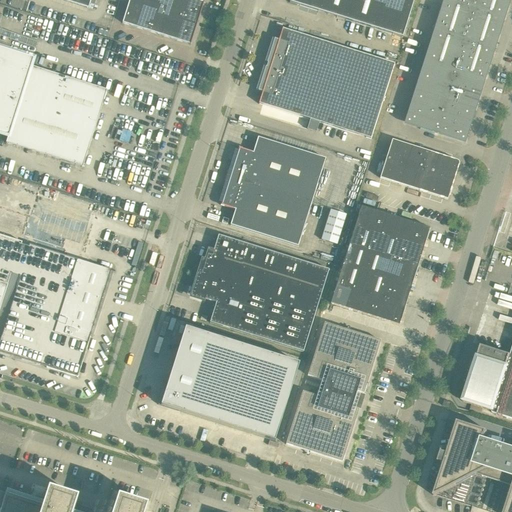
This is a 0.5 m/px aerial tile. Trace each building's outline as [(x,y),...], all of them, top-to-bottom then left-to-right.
[(60,0),(88,8),(90,0),(60,0)] [(203,3),(194,0),(129,0),(129,2),(122,23),(136,28),(154,34),(163,36),(176,40),(190,45),(190,46),(197,24),(204,2),(203,2),(203,3)] [(290,0),(289,3),(402,38),(414,0),(290,0)] [(414,91),(411,101),(472,120),(475,111),(504,20),(509,4),(507,4),(508,0),(442,0),(443,0),(445,1),(416,92),(414,91)] [(394,64),(287,30),(283,29),(282,29),(279,40),(274,39),(267,63),(266,67),(265,67),(258,91),(262,93),(259,104),(371,139),(394,64)] [(0,133),(8,136),(6,143),(82,167),(107,90),(31,66),(33,58),(0,47),(0,133)] [(472,120),(411,101),(409,107),(411,108),(406,123),(420,127),(420,129),(434,134),(435,132),(463,141),(468,126),(470,126),(472,120)] [(226,172),(225,176),(312,203),(325,159),(258,138),(253,153),(239,149),(231,174),(226,172)] [(380,179),(447,200),(449,195),(449,194),(449,193),(448,193),(448,192),(447,192),(447,191),(446,191),(447,187),(451,188),(458,165),(459,164),(458,163),(458,162),(457,161),(456,161),(392,140),(380,179)] [(312,203),(225,176),(224,179),(229,181),(221,206),(235,210),(230,226),(298,247),(312,203)] [(30,192),(94,210),(96,201),(36,184),(36,186),(32,185),(30,192)] [(361,207),(355,227),(423,249),(426,240),(427,240),(430,228),(428,228),(361,207)] [(337,245),(346,215),(330,210),(321,240),(337,245)] [(349,246),(418,268),(421,258),(420,257),(423,249),(355,227),(349,246)] [(0,235),(0,336),(1,337),(0,341),(0,352),(77,377),(111,271),(29,245),(29,247),(21,244),(22,243),(0,235)] [(216,303),(211,318),(210,323),(303,352),(329,270),(218,236),(214,250),(208,249),(204,259),(202,258),(190,297),(205,302),(205,300),(216,303)] [(349,246),(343,265),(411,287),(414,278),(415,278),(418,268),(349,246)] [(343,265),(336,284),(406,306),(409,296),(408,295),(411,287),(343,265)] [(406,306),(336,284),(330,304),(399,326),(401,316),(402,316),(406,306)] [(357,392),(364,394),(380,341),(324,323),(307,376),(325,382),(320,397),(302,392),(286,445),(342,463),(359,410),(352,408),(357,392)] [(186,328),(168,386),(165,385),(159,405),(275,441),(299,364),(186,328)] [(471,406),(493,412),(492,413),(511,419),(511,351),(511,356),(481,346),(472,375),(469,384),(463,403),(471,406)] [(442,451),(442,452),(439,462),(440,463),(440,462),(445,464),(443,469),(434,497),(436,496),(476,475),(491,480),(490,483),(495,484),(496,481),(511,486),(511,489),(504,511),(511,511),(511,450),(484,442),(487,431),(458,422),(448,454),(443,452),(442,451)] [(73,511),(74,510),(77,501),(77,498),(48,489),(47,492),(44,500),(44,501),(6,489),(6,492),(5,494),(1,505),(0,509),(0,511),(73,511)] [(73,511),(144,511),(145,510),(147,505),(139,503),(118,496),(112,511),(76,511),(73,511)]
